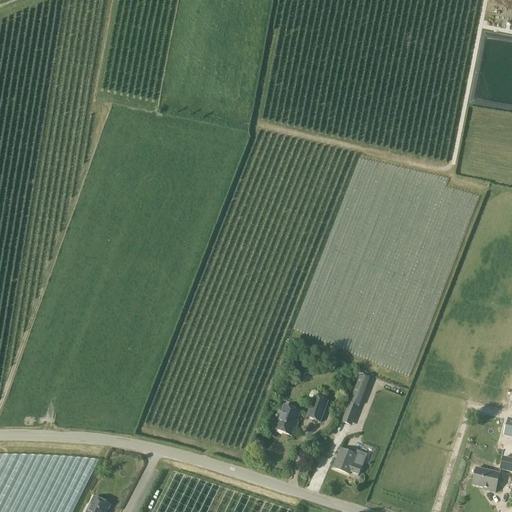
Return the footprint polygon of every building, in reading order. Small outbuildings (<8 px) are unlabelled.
[(359,376),(345,414),(355,418),(370,380),(359,376)] [(306,419),(319,424),(327,404),(314,399),(306,419)] [(274,432),(291,438),(299,414),(283,408),(274,432)] [(349,476),(350,473),(357,476),(360,468),(362,469),(367,456),(357,452),(355,457),(340,451),(333,470),(349,476)] [(511,461),(503,459),(500,471),(511,473),(511,461)] [(487,493),(495,495),(499,476),(476,470),(472,487),(487,491),(487,493)] [(93,500),(87,511),(105,511),(108,507),(107,507),(106,503),(102,501),(98,502),(93,500)]
